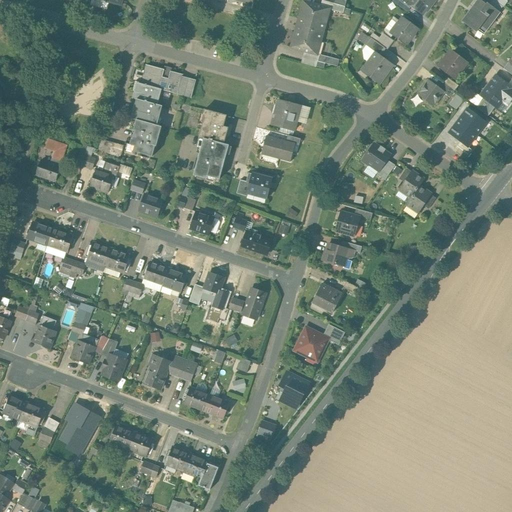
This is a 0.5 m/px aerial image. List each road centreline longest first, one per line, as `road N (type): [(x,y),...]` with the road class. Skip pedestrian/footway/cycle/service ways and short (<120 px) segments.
road 1 (residential): [(296,278),(241,444),(0,353)]
road 2 (tertiary): [(243,511),(490,196)]
road 3 (residential): [(296,278),(13,186)]
road 4 (residential): [(376,113),(340,155),(296,278)]
road 5 (residential): [(62,21),(13,186)]
road 6 (residential): [(376,113),(490,196)]
road 7 (residential): [(135,41),(267,77)]
